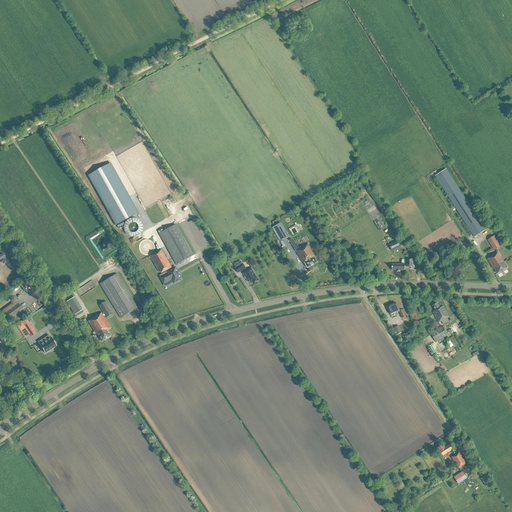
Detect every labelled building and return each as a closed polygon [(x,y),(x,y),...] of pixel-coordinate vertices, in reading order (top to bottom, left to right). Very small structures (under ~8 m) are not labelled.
[(111,163),(88,176),(116,226),(139,213),(111,163)] [(474,237),(485,230),(484,229),(489,225),(483,217),(478,220),(446,169),(435,176),(474,237)] [(134,236),(136,236),(138,234),(140,233),(141,231),(142,228),(142,226),(141,224),(140,222),(138,220),(136,219),(133,219),(131,220),(129,221),(127,223),(126,225),(125,228),(126,230),(127,232),(129,234),(131,235),(134,236)] [(280,221),(272,226),(280,240),(288,235),(280,221)] [(176,265),(194,255),(176,224),(159,234),(176,265)] [(290,228),(294,235),(299,232),(295,225),(290,228)] [(487,240),(494,251),(501,246),(494,235),(487,240)] [(141,240),(135,242),(129,246),(145,274),(153,269),(141,249),(145,247),(141,240)] [(392,251),(400,247),(397,241),(389,245),(392,251)] [(307,268),(317,262),(314,257),(315,256),(308,244),(296,251),(303,263),(304,263),(307,268)] [(162,273),(166,271),(172,268),(161,249),(150,256),(159,272),(161,272),(162,273)] [(497,274),(506,268),(504,265),(505,264),(503,262),(504,262),(498,252),(490,257),(491,257),(488,259),(494,269),(497,274)] [(241,264),(240,261),(234,265),(235,268),(238,274),(246,269),(242,263),(241,264)] [(171,280),(173,284),(182,279),(175,266),(160,275),(161,278),(164,284),(171,280)] [(253,284),(259,281),(251,268),(242,274),(248,282),(251,281),(253,284)] [(121,318),(138,308),(117,274),(100,284),(121,318)] [(74,314),(82,309),(74,296),(66,301),(74,314)] [(106,318),(113,314),(106,302),(99,306),(104,314),(103,315),(102,313),(88,321),(101,341),(102,341),(103,341),(111,336),(108,330),(111,328),(104,316),(105,316),(106,318)] [(9,321),(15,317),(14,316),(22,310),(17,303),(3,313),(9,321)] [(399,310),(396,303),(391,306),(390,304),(387,306),(388,307),(387,307),(390,315),(396,312),(396,313),(399,312),(402,318),(406,316),(402,310),(399,311),(399,310)] [(440,308),(438,303),(433,306),(435,311),(433,312),(439,323),(449,317),(443,306),(440,308)] [(26,319),(22,322),(31,336),(36,333),(26,319)] [(8,329),(14,341),(22,338),(17,325),(8,329)] [(403,337),(401,333),(401,332),(398,326),(393,329),(396,335),(398,339),(403,337)] [(435,342),(447,336),(442,327),(430,333),(435,342)] [(50,338),(49,335),(37,343),(45,354),(56,346),(51,337),(50,338)] [(452,449),(449,445),(448,443),(444,446),(443,445),(436,449),(439,452),(440,451),(443,456),(451,450),(452,449)] [(458,468),(466,463),(459,452),(451,458),(458,468)] [(462,481),(467,478),(463,471),(458,474),(462,481)] [(482,483),(485,480),(479,473),(476,475),(482,483)]
